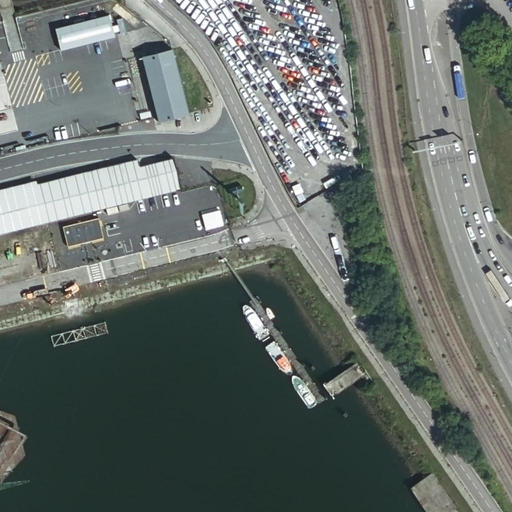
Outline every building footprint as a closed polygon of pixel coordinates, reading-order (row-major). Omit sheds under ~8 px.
[(99,15),(46,28),(51,50),(105,36),(99,15)] [(122,17),(112,20),(115,34),(126,31),(122,17)] [(187,114),(171,50),(141,57),(158,121),(187,114)] [(506,66),(495,51),(489,56),(499,71),(506,66)] [(0,110),(11,108),(0,59),(0,110)] [(0,233),(180,188),(172,159),(139,167),(137,160),(34,186),(33,182),(0,190),(0,233)] [(228,189),(230,195),(242,191),(240,185),(228,189)] [(117,206),(106,209),(107,214),(118,212),(117,206)] [(63,226),(68,245),(103,236),(98,217),(63,226)]
